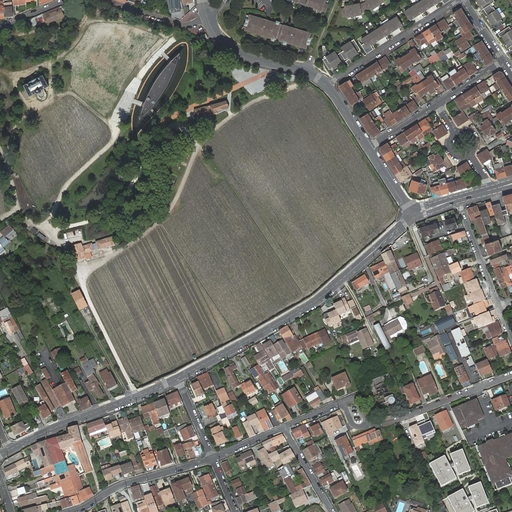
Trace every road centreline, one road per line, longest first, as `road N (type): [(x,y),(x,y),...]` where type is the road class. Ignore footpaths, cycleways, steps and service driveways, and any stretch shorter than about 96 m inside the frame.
road 1 (track): [(135,396),(79,280),(155,226),(199,146),(233,113),(228,96)]
road 2 (track): [(176,39),(126,93),(114,137),(70,179),(56,207),(58,229),(103,221),(121,251)]
road 3 (tertiary): [(177,377),(314,301),(413,216)]
road 4 (track): [(0,70),(36,69),(65,52),(89,22),(118,20),(203,52),(228,96)]
road 5 (track): [(275,64),(244,95),(181,115),(103,221)]
road 6 (tertiary): [(7,449),(177,377)]
road 7 (track): [(199,146),(302,292)]
road 8 (residential): [(458,0),(327,85)]
road 9 (residential): [(367,424),(511,375)]
road 10 (residential): [(71,511),(116,487),(213,459)]
road 11 (tertiary): [(206,17),(216,36),(244,55),(306,71),(327,85)]
road 12 (track): [(83,0),(83,21),(49,31),(51,81),(61,97)]
